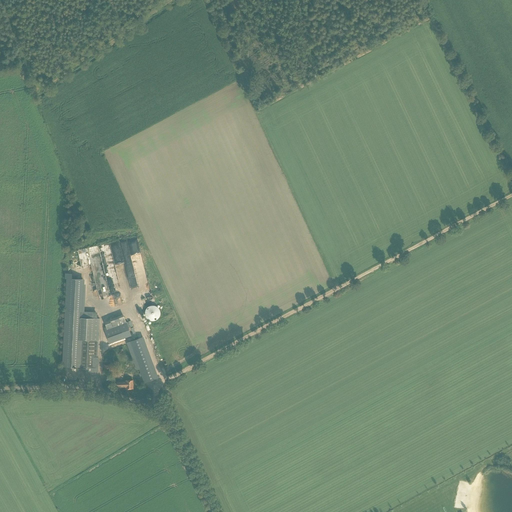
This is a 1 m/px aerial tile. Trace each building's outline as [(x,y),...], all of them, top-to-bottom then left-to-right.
[(142,279),(146,278),(139,244),(131,246),(132,249),(135,248),(135,251),(138,250),(139,255),(133,256),(135,262),(139,262),(140,265),(139,265),(142,279)] [(76,371),(98,372),(98,360),(97,360),(99,319),(97,319),(97,312),(84,311),(85,284),(84,284),(84,279),(72,279),(72,273),(65,273),(64,278),(67,278),(63,367),(76,367),(76,371)] [(135,311),(159,377),(178,371),(154,304),(135,311)] [(126,322),(104,330),(109,344),(131,336),(126,322)] [(129,342),(126,343),(136,370),(139,369),(142,378),(144,383),(157,378),(155,374),(142,337),(129,342)] [(116,382),(117,387),(125,387),(126,389),(133,389),(132,380),(125,381),(125,382),(116,382)]
